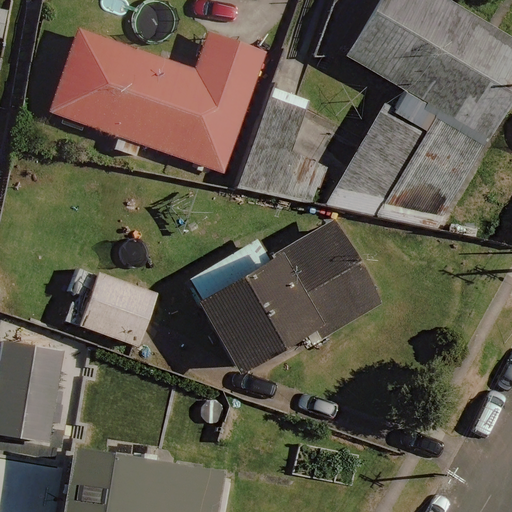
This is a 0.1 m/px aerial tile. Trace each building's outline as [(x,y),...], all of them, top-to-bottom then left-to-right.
[(370,0),(334,61),(476,145),(511,85),(511,45),(434,0),(370,0)] [(73,31),(44,114),(215,174),(256,57),(201,37),(189,72),(73,31)] [(306,104),(267,92),(237,190),(276,202),(306,104)] [(327,225),(186,308),(228,379),(307,333),(313,343),(375,306),(327,225)] [(150,297),(93,278),(76,330),(133,349),(150,297)] [(0,439),(43,446),(57,351),(0,342),(0,439)] [(214,511),(219,476),(59,456),(52,511),(214,511)]
